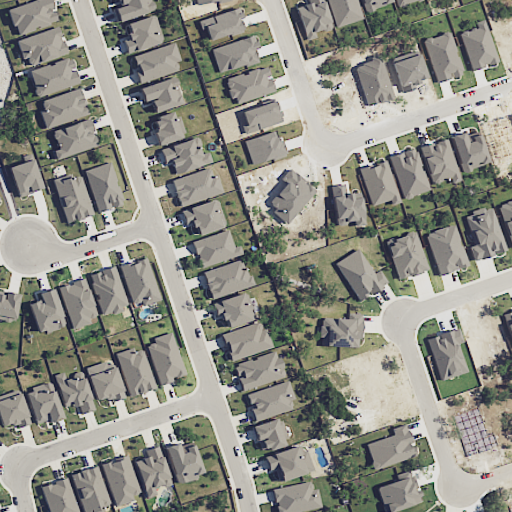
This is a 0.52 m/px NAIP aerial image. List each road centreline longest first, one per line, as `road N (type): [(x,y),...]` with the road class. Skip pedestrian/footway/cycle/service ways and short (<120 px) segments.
road 1 (residential): [(79,0),(246,511)]
road 2 (residential): [(14,465),(209,396)]
road 3 (residential): [(322,149),(511,82)]
road 4 (residential): [(400,314),(456,487)]
road 5 (residential): [(267,0),(322,149)]
road 6 (residential): [(26,244),(74,250),(154,223)]
